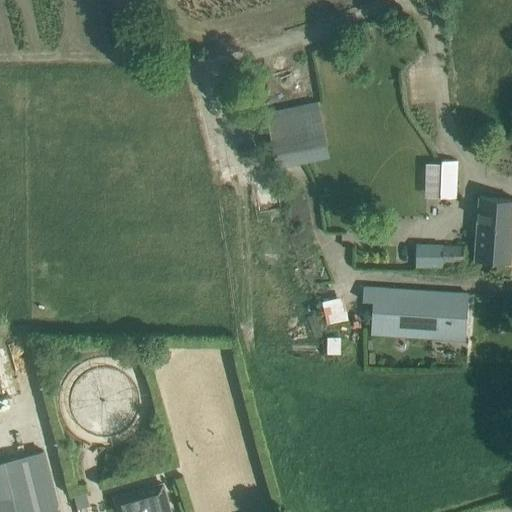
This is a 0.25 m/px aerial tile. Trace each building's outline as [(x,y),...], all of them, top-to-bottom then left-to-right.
[(315,101),(266,111),(277,167),(327,156),(315,101)] [(442,160),(440,197),(451,198),(456,198),(458,160),(442,160)] [(475,260),(511,263),(511,249),(511,199),(480,197),(475,260)] [(414,245),(414,266),(443,266),(443,263),(464,263),(464,246),(443,245),(414,245)] [(363,287),(362,301),(373,301),(371,334),(466,340),(469,294),(449,292),(374,287),(374,288),(363,287)] [(0,511),(61,511),(45,450),(0,461),(0,511)] [(113,496),(117,511),(173,511),(165,482),(113,496)]
